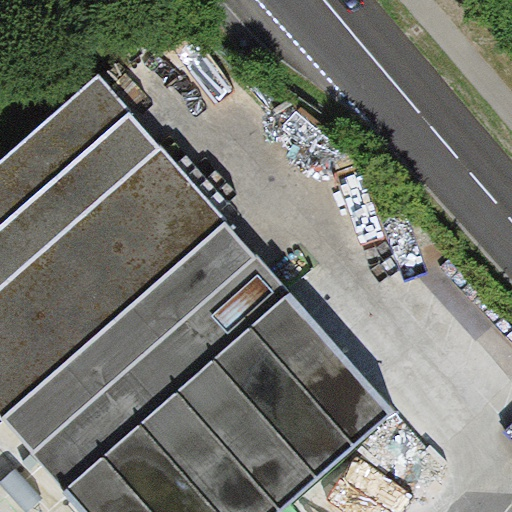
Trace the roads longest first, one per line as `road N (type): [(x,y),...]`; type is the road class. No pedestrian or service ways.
road 1 (primary): [(511,216),(325,0)]
road 2 (track): [(412,0),(511,116)]
